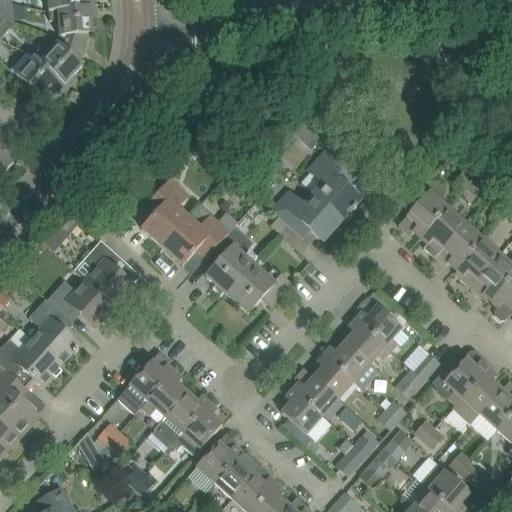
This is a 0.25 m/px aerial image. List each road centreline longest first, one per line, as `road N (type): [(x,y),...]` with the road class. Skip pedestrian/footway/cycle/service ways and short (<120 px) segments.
road 1 (residential): [(511,16),(143,49)]
road 2 (residential): [(511,363),(384,261),(347,278),(245,385)]
road 3 (residential): [(0,501),(56,439),(62,409),(164,307)]
road 4 (residential): [(315,490),(248,430),(245,385)]
